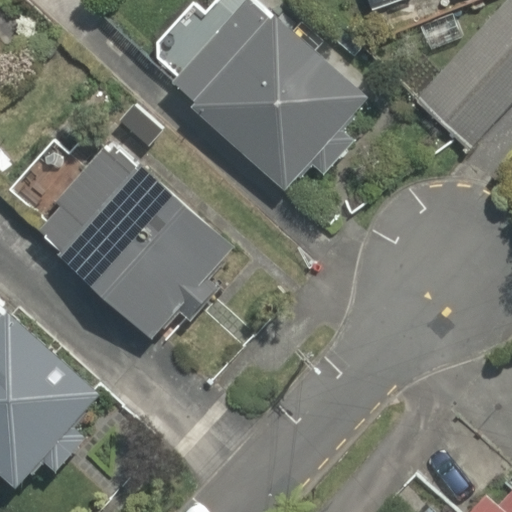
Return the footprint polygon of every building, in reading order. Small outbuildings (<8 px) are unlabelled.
[(151,0),(109,0),(107,29),(149,33),(151,0)] [(206,0),(199,9),(187,0),(182,0),(139,51),(155,65),(145,77),(273,187),(295,160),(311,174),(347,132),(329,116),(358,82),(262,0),(206,0)] [(418,0),(351,0),(366,37),(424,15),(418,0)] [(511,97),(511,0),(494,0),(407,95),(465,148),(511,97)] [(172,300),(189,315),(215,286),(198,271),(223,241),(107,139),(22,236),(139,338),(172,300)] [(0,484),(94,397),(0,297),(0,484)] [(463,511),(511,511),(511,491),(495,476),(463,511)]
